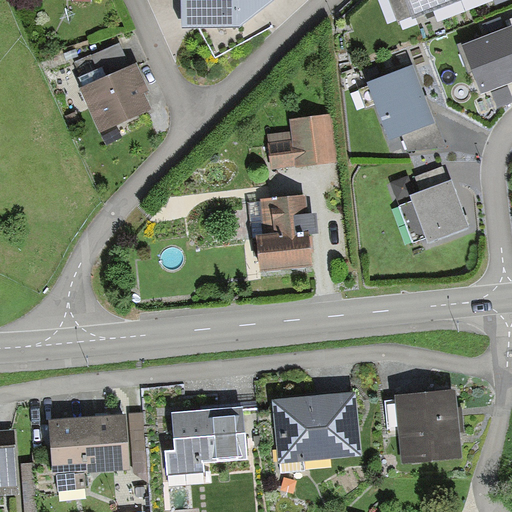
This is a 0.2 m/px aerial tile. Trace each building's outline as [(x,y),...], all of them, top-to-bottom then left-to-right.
[(186,0),(187,27),(242,24),(271,0),(186,0)] [(400,0),(410,22),(466,0),(400,0)] [(466,49),(482,91),(511,79),(511,38),(510,32),(466,49)] [(142,102),(118,47),(64,71),(96,144),(143,123),(135,105),(142,102)] [(410,70),(371,87),(392,136),(431,120),(410,70)] [(322,126),(288,130),(290,150),(264,153),(267,179),(328,171),(322,126)] [(467,223),(451,183),(412,197),(427,238),(467,223)] [(299,208),(260,212),(263,252),(250,253),(253,285),(305,281),(299,208)] [(453,395),(398,399),(403,460),(458,456),(453,395)] [(351,398),(274,406),(280,460),(356,452),(351,398)] [(240,411),(177,414),(179,453),(168,453),(168,477),(202,476),(201,459),(242,458),(240,411)] [(115,421),(47,429),(54,489),(80,486),(78,471),(120,467),(115,421)] [(14,448),(0,448),(0,493),(15,493),(14,448)]
